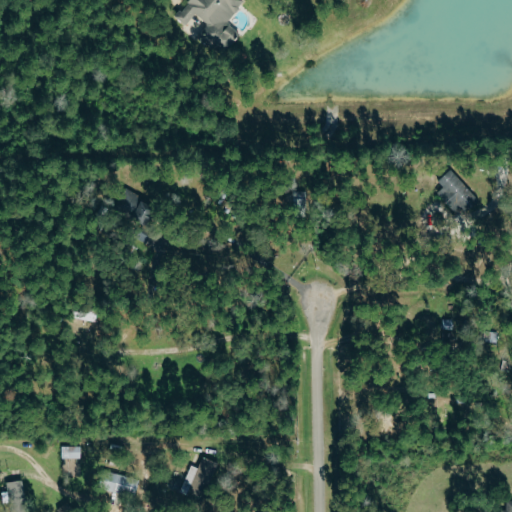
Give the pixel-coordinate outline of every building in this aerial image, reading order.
[(245,3),(242,0),(191,0),(176,17),(186,26),(197,15),(208,25),(203,31),(226,53),(242,36),(227,22),(245,3)] [(445,188),(438,194),(455,212),(460,207),(467,214),(481,201),(451,170),(439,182),(445,188)] [(145,226),(157,207),(126,188),(115,208),(145,226)] [(81,446),(62,446),(62,458),(81,458),(81,446)] [(218,461),(202,457),(199,467),(190,465),(183,491),(195,494),(197,488),(210,491),(218,461)] [(140,476),(102,474),(101,490),(138,493),(140,476)] [(25,500),(23,480),(7,482),(9,502),(25,500)]
